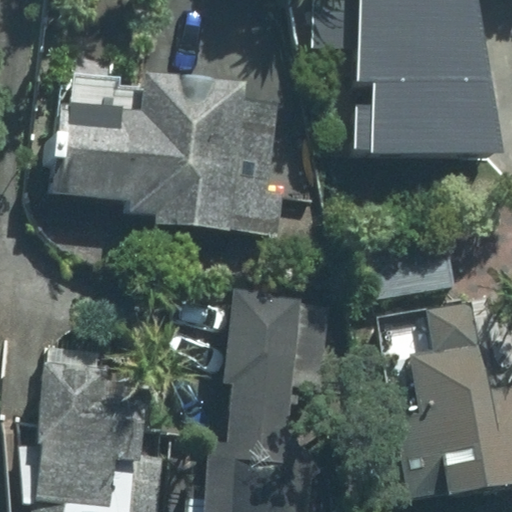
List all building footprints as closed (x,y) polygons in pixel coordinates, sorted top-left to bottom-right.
[(475,0),(368,0),(370,139),(501,140),(475,0)] [(145,106),(65,98),(56,189),(140,197),(138,216),(279,229),(283,191),(271,190),(280,87),(148,74),(145,106)] [(395,297),(455,285),(442,221),(382,233),(395,297)] [(308,511),(329,302),(246,294),(232,439),(212,437),(205,511),(308,511)] [(435,347),(391,355),(414,495),(511,478),(511,379),(495,382),(481,296),(428,304),(435,347)] [(154,352),(51,343),(34,511),(157,511),(163,454),(145,452),(154,352)]
